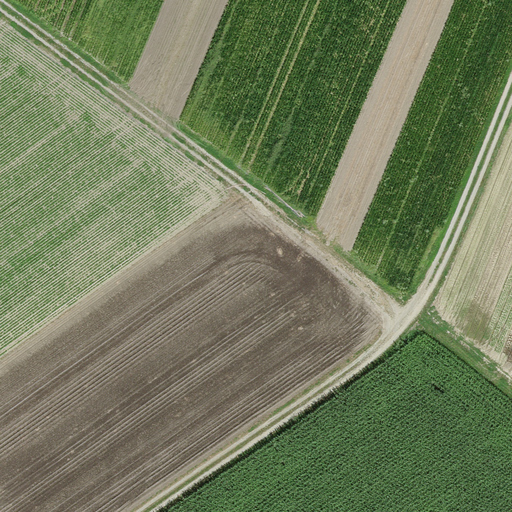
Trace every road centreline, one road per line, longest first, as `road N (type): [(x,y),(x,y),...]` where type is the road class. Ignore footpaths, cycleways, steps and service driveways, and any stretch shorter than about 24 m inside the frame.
road 1 (track): [(139,511),(408,317),(453,234),(511,85)]
road 2 (track): [(0,3),(408,317)]
